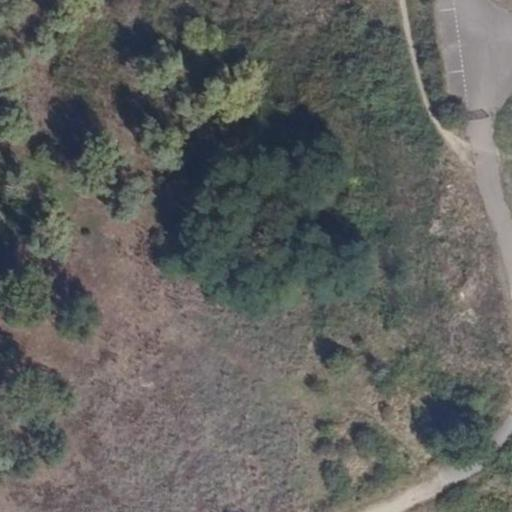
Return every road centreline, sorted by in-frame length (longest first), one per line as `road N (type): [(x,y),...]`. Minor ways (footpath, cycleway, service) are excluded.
road 1 (track): [(413,0),(425,81),(446,137),(495,173),(511,254)]
road 2 (track): [(511,425),(497,449),(387,511)]
